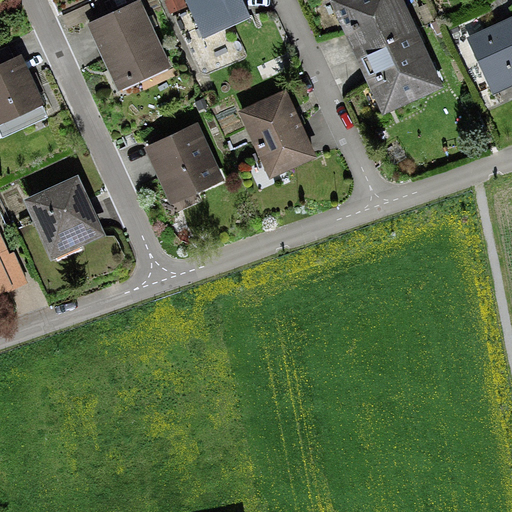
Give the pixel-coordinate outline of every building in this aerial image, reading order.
[(249,16),(242,0),(186,0),(199,28),(218,19),(222,28),(249,16)] [(414,30),(399,0),(335,0),(334,1),(359,55),(414,30)] [(166,62),(138,1),(90,23),(118,84),(166,62)] [(511,23),(471,42),(494,92),(511,83),(511,23)] [(414,30),(359,55),(371,82),(385,76),(398,104),(439,85),(414,30)] [(0,120),(40,102),(19,57),(14,59),(8,46),(0,49),(0,120)] [(312,155),(284,93),(243,112),(265,160),(271,158),(277,171),(312,155)] [(220,179),(195,125),(149,147),(171,195),(194,185),(197,190),(220,179)] [(30,201),(51,247),(76,236),(79,241),(95,234),(81,204),(85,202),(76,180),(57,189),(55,185),(44,190),(45,194),(30,201)] [(3,247),(0,240),(0,287),(5,285),(8,290),(24,282),(12,254),(5,257),(1,248),(3,247)]
